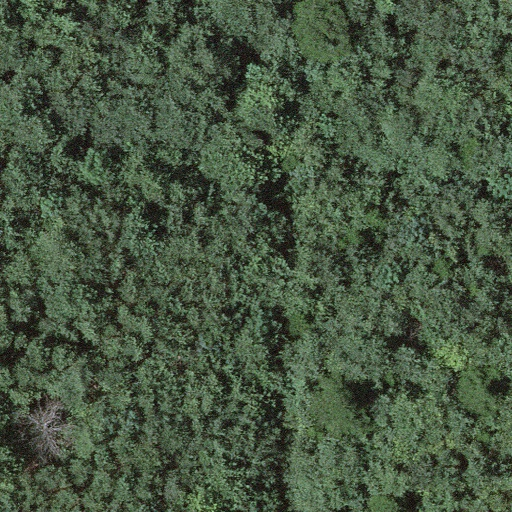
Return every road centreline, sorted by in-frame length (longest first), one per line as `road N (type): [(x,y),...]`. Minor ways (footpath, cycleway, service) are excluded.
road 1 (track): [(0,281),(115,191),(163,89),(173,0)]
road 2 (track): [(511,16),(298,74)]
road 3 (track): [(181,0),(223,56),(298,74)]
